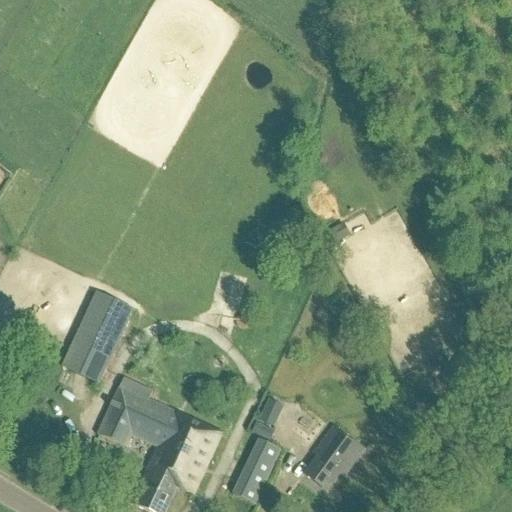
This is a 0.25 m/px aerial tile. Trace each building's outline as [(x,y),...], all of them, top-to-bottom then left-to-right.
[(97,294),(93,304),(62,368),(99,386),(134,312),(97,294)] [(467,356),(445,386),(460,397),(483,367),(467,356)] [(125,381),(99,437),(128,450),(133,439),(159,450),(133,508),(142,511),(167,511),(177,491),(194,499),(223,435),(150,402),(153,394),(125,381)] [(438,401),(422,422),(434,432),(451,411),(438,401)] [(274,429),(284,409),(271,403),(261,423),(274,429)] [(32,415),(26,424),(44,435),(50,426),(32,415)] [(270,444),(274,434),(257,425),(252,435),(270,444)] [(346,478),(365,452),(335,430),(316,455),(320,459),(307,477),(328,493),(341,474),(346,478)] [(259,442),(245,471),(267,482),(281,452),(259,442)] [(238,485),(233,497),(255,508),(261,496),(238,485)]
